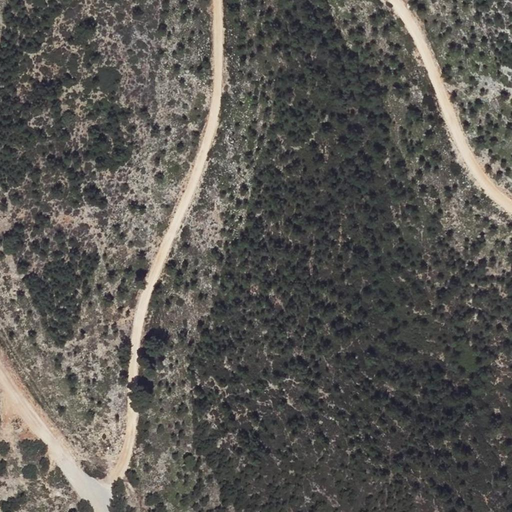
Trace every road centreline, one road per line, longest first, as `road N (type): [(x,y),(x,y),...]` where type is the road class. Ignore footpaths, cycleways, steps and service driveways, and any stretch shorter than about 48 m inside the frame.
road 1 (track): [(218,0),(218,82),(208,133),(146,287),(134,434),(113,485),(92,504)]
road 2 (track): [(511,208),(465,156),(423,45),(395,0)]
road 3 (track): [(0,368),(97,511)]
